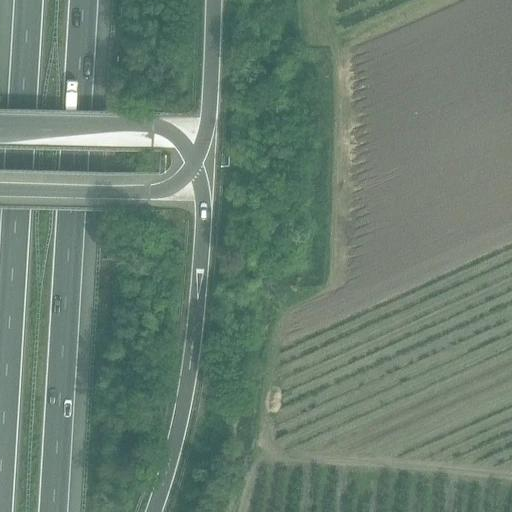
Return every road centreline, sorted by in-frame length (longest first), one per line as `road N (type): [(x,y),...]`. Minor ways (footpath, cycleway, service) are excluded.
road 1 (motorway): [(52,511),(83,0)]
road 2 (motorway): [(28,0),(0,481)]
road 3 (motorway): [(149,511),(177,431),(190,355),(202,215),(192,161)]
road 4 (secondary): [(192,161),(153,126),(0,127)]
road 5 (secondary): [(0,192),(149,193),(171,185),(192,161)]
road 6 (motorway): [(192,161),(208,120),(213,0)]
